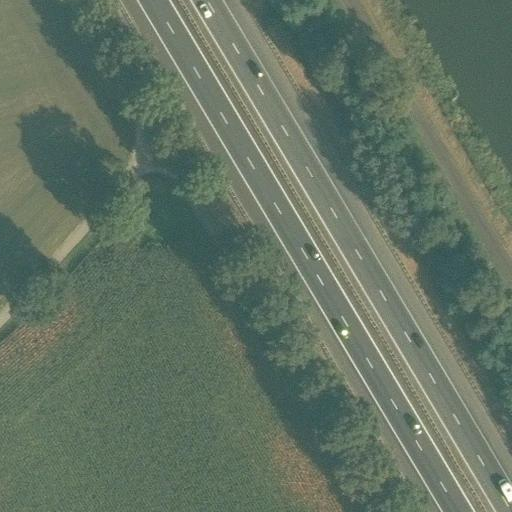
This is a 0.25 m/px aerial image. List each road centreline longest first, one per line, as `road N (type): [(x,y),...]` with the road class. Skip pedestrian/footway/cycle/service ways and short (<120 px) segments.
road 1 (motorway): [(146,0),(453,511)]
road 2 (motorway): [(511,510),(212,0)]
road 3 (unclassified): [(381,511),(168,148)]
road 4 (unclassified): [(511,262),(357,0)]
road 5 (unclassified): [(0,325),(168,148)]
road 6 (unclassified): [(168,148),(80,0)]
